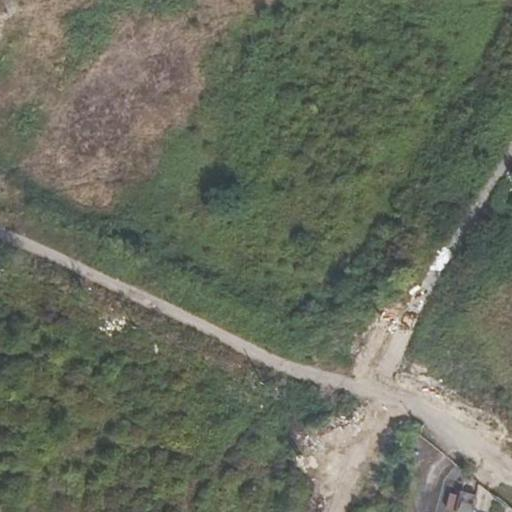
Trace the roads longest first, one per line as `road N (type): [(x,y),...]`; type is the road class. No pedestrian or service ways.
road 1 (track): [(386,386),(356,390),(327,381),(0,230)]
road 2 (unclassified): [(511,483),(386,386)]
